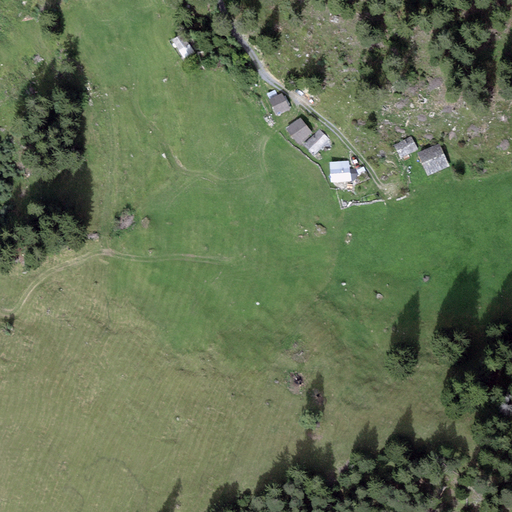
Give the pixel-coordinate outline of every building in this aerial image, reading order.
[(190,46),(182,36),(173,42),(181,53),(190,46)] [(284,97),(271,103),(278,117),(291,111),(284,97)] [(313,135),(301,121),(288,132),(300,146),(313,135)] [(320,131),(304,147),(314,157),(329,141),(320,131)] [(411,138),(394,148),(401,160),(418,150),(411,138)] [(440,147),(418,156),(428,178),(450,169),(440,147)] [(351,167),(332,169),(334,184),(353,182),(351,167)]
